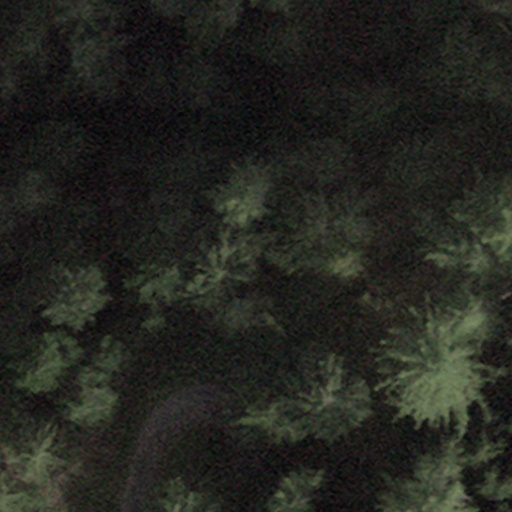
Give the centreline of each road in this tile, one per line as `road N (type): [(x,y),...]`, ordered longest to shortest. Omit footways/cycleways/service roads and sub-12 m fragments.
road 1 (track): [(209,400),(323,290),(438,213),(511,122)]
road 2 (track): [(240,511),(244,442),(224,406),(209,400),(172,412),(155,432),(128,511)]
